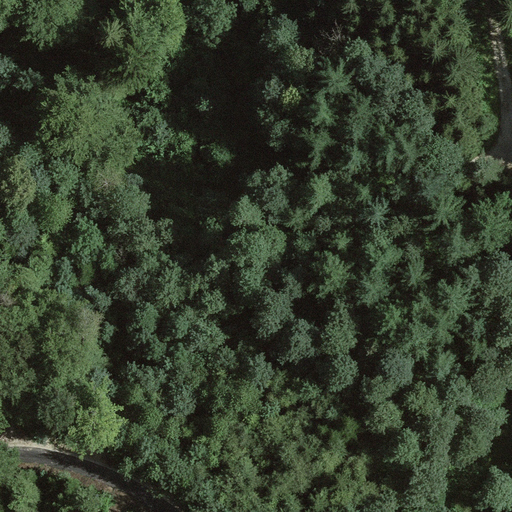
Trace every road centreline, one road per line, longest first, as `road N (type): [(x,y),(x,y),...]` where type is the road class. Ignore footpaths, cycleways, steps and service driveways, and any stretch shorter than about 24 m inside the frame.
road 1 (track): [(0,128),(16,144),(62,160),(228,190),(372,187),(511,158)]
road 2 (track): [(164,511),(64,460),(0,458)]
